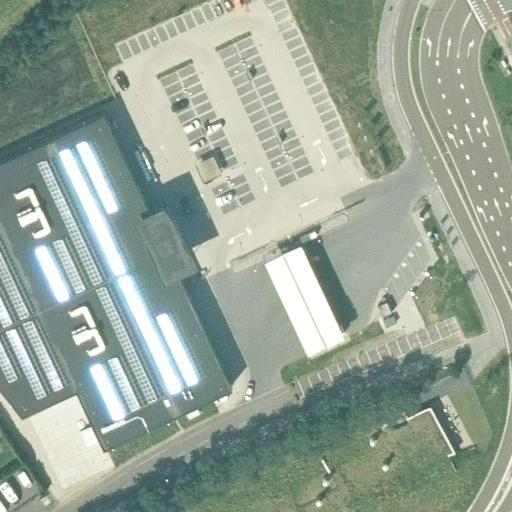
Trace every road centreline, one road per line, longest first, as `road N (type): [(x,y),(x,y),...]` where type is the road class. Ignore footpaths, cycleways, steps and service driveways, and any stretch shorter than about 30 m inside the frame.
road 1 (unclassified): [(79,511),(261,414),(460,331)]
road 2 (unclassified): [(412,0),(402,41),(404,89),(511,333)]
road 3 (unclassified): [(511,249),(447,69),(453,27),(468,0)]
